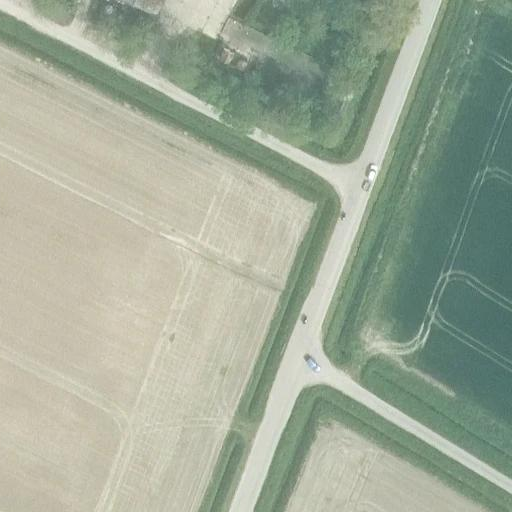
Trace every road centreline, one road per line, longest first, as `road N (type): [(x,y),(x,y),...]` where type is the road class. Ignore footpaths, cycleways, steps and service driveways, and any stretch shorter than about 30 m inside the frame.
road 1 (unclassified): [(360,189),(0,5)]
road 2 (unclassified): [(511,488),(299,358)]
road 3 (unclassified): [(360,189),(430,0)]
road 4 (unclassified): [(299,358),(360,189)]
road 5 (unclassified): [(243,511),(299,358)]
